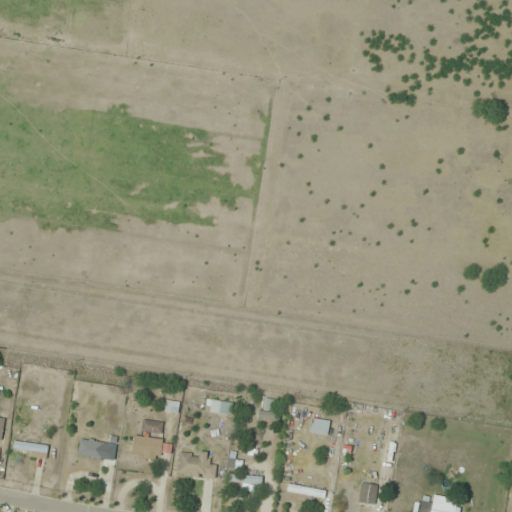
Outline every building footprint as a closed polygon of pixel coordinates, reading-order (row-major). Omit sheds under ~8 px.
[(233,403),(209,401),(208,412),(232,414),(233,403)] [(309,432),(327,436),(330,422),(312,418),(309,432)] [(162,434),(163,422),(142,422),(142,433),(162,434)] [(160,460),(162,439),(134,436),(132,456),(160,460)] [(102,459),(105,444),(80,439),(77,455),(102,459)] [(47,457),(48,445),(14,442),(13,455),(47,457)] [(216,478),(216,463),(208,463),(209,454),(178,452),(177,476),(216,478)] [(240,484),(240,491),(261,493),(262,477),(230,474),(229,483),(240,484)] [(377,485),(359,483),(357,503),(375,505),(377,485)] [(326,491),(288,484),(287,492),(324,499),(326,491)] [(458,511),(461,500),(433,496),(432,503),(421,501),(418,511),(458,511)]
